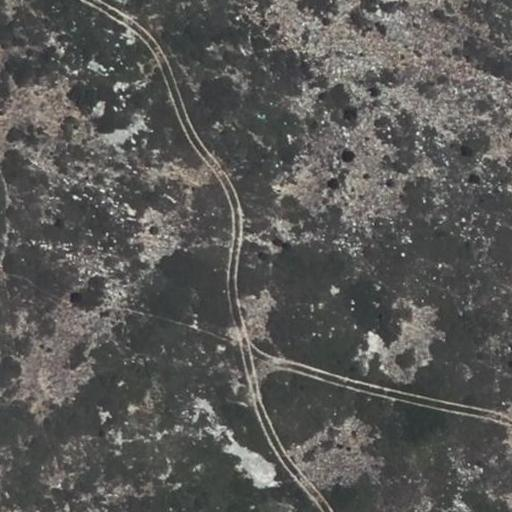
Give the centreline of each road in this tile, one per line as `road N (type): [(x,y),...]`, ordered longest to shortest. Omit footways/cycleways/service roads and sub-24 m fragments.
road 1 (track): [(99,0),(151,36),(197,130),(247,192),(239,286),(276,413),(342,511)]
road 2 (track): [(257,346),(336,376),(511,416)]
